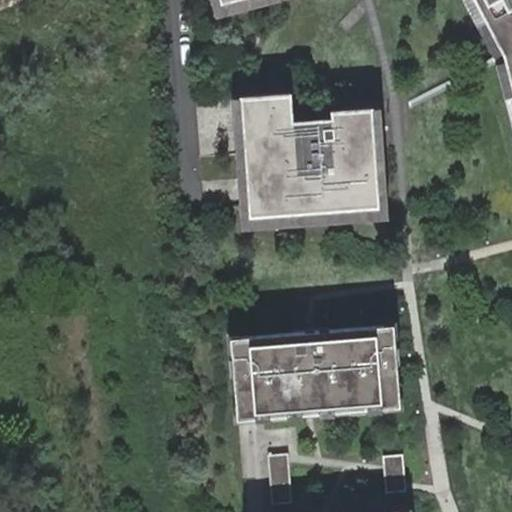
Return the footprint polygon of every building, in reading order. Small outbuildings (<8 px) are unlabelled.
[(280,0),(234,0),(222,3),(220,0),(211,0),(216,17),(280,0)] [(511,0),(466,0),(494,52),(511,113),(511,0)] [(289,93),(239,98),(248,218),(378,208),(371,116),(330,119),(331,139),(323,139),(325,166),(302,167),(299,128),(292,128),(291,122),(289,93)] [(240,229),(387,218),(379,107),(370,107),(371,116),(378,208),(248,218),(239,98),(230,98),(240,229)] [(299,128),(302,167),(325,166),(323,139),(331,139),(330,119),(291,122),(292,128),(299,128)] [(393,324),(230,337),(237,418),(399,405),(393,324)] [(288,453),(268,455),(271,489),(291,487),(288,453)] [(402,454),(382,456),(383,466),(403,464),(402,454)] [(383,466),(386,492),(405,490),(403,464),(383,466)] [(291,487),(271,489),(272,504),(292,502),(291,487)]
